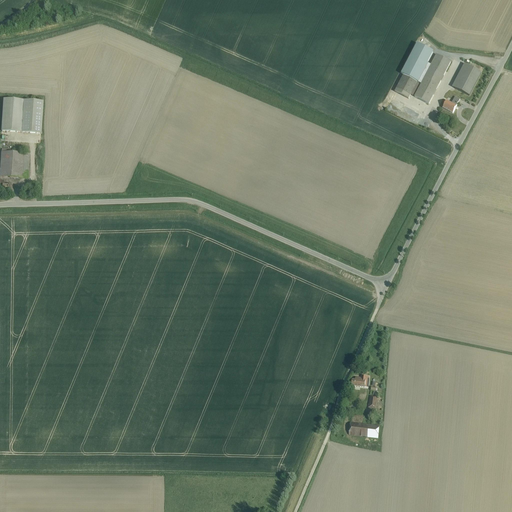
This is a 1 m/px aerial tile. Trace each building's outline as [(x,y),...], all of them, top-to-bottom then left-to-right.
[(396,84),(392,91),(395,92),(409,100),(411,96),(415,98),(429,105),(451,63),(436,56),(431,66),(427,64),(433,53),(417,45),(401,75),(403,76),(398,85),(396,84)] [(464,65),(452,88),(469,97),(481,74),(464,65)] [(447,101),(443,109),(453,114),(459,102),(460,100),(455,98),(452,104),(447,101)] [(3,100),(1,132),(41,135),(44,103),(3,100)] [(1,152),(0,170),(0,177),(28,179),(30,154),(7,153),(7,151),(7,150),(2,149),(2,152),(1,152)] [(352,381),(352,387),(365,388),(366,388),(365,388),(368,388),(369,377),(362,377),(362,379),(356,378),(356,379),(354,379),(354,381),(352,381)] [(370,396),(368,408),(376,409),(377,400),(379,400),(380,398),(378,398),(370,396)] [(350,424),(349,435),(378,439),(379,427),(350,424)]
